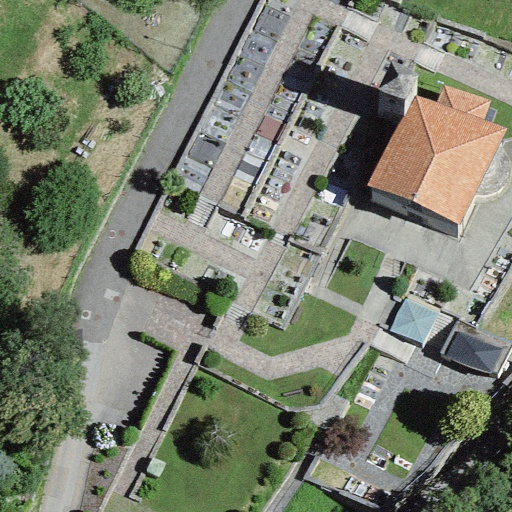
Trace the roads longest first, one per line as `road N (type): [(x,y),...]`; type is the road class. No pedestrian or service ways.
road 1 (residential): [(237,0),(79,311),(58,511)]
road 2 (residential): [(414,511),(511,406)]
